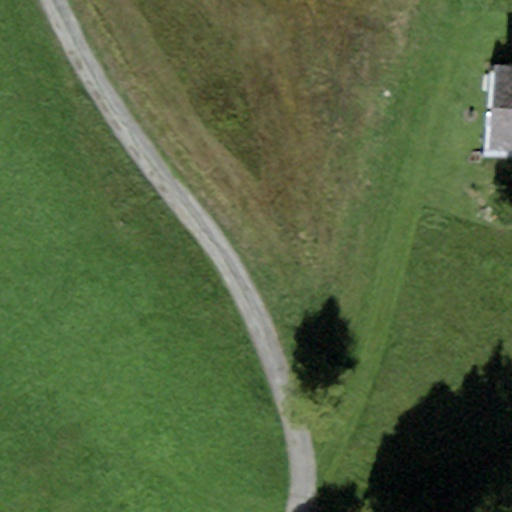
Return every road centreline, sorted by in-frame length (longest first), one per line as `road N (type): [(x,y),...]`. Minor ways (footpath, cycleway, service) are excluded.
road 1 (track): [(303,511),(304,460),(284,373),(237,279),(95,76),(56,0)]
road 2 (track): [(306,506),(358,392),(470,0)]
